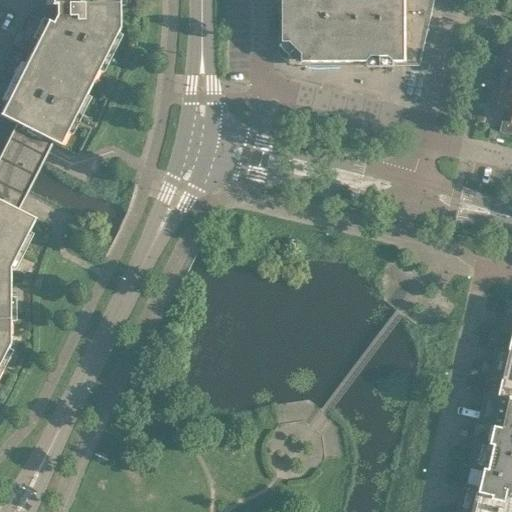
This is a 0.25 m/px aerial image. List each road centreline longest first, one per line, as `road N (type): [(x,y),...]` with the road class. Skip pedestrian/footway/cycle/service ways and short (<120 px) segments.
road 1 (tertiary): [(139,263),(18,511)]
road 2 (residential): [(426,511),(481,263)]
road 3 (residential): [(426,129),(396,114),(265,86),(258,0)]
road 4 (tertiary): [(195,138),(412,190)]
road 5 (tertiary): [(195,138),(199,0)]
road 6 (tertiary): [(139,263),(195,138)]
road 7 (residential): [(426,129),(451,3)]
